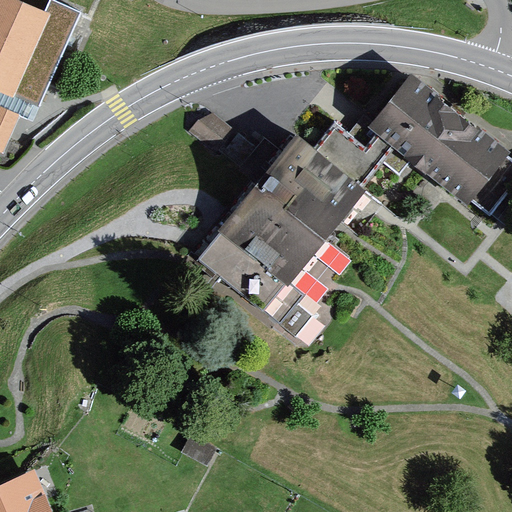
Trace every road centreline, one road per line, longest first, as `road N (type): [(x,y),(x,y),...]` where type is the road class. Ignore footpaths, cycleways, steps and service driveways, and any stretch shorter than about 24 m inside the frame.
road 1 (tertiary): [(0,223),(158,87),(224,62),(293,46),(364,43),(491,67)]
road 2 (residential): [(188,0),(339,0)]
